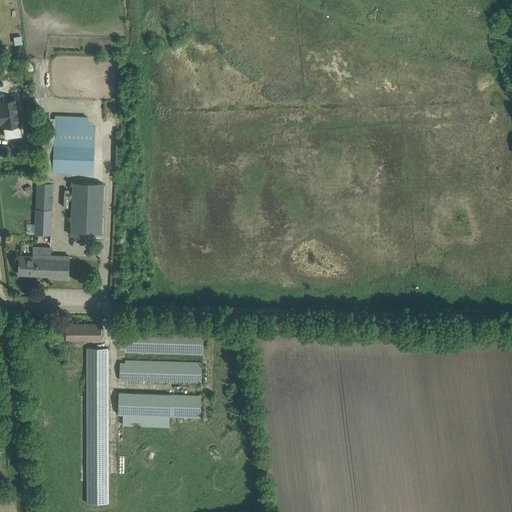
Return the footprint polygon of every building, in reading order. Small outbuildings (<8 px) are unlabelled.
[(22,36),(14,37),(15,45),(23,44),(22,36)] [(1,106),(0,106),(0,115),(1,123),(3,123),(4,126),(20,124),(17,100),(0,102),(1,106)] [(24,109),(28,135),(37,134),(33,108),(24,109)] [(94,127),(87,117),(55,115),(55,118),(43,117),(41,166),(53,167),(52,171),(93,173),(95,127),(94,127)] [(0,133),(0,142),(22,141),(21,132),(0,133)] [(102,237),(104,183),(72,182),(70,235),(102,237)] [(51,235),(53,183),(37,183),(35,234),(51,235)] [(69,280),(70,256),(50,255),(51,248),(34,247),(33,256),(20,256),(19,263),(18,265),(19,265),(19,274),(49,276),(48,279),(69,280)] [(101,340),(101,324),(67,324),(67,340),(101,340)] [(203,355),(204,335),(120,332),(120,349),(125,350),(125,352),(203,355)] [(109,352),(109,349),(108,349),(108,348),(87,348),(86,362),(108,362),(108,352),(109,352)] [(201,382),(202,362),(125,360),(125,363),(120,363),(119,379),(201,382)] [(106,503),(108,362),(86,362),(85,503),(106,503)] [(200,417),(201,395),(119,392),(118,414),(123,414),(122,425),(169,427),(169,416),(200,417)]
